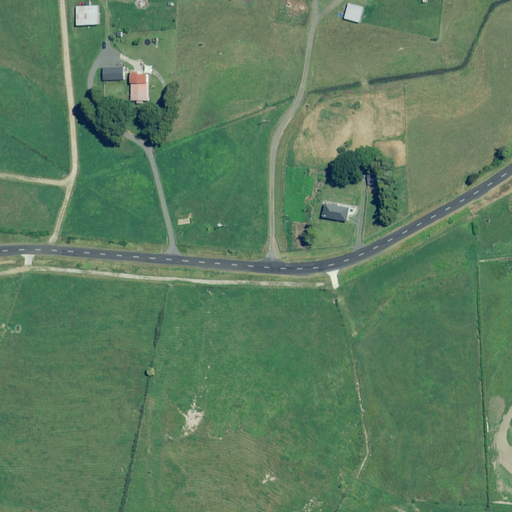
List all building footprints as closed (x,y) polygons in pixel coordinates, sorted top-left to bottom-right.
[(366,8),(350,4),(346,19),(362,23),(366,8)] [(101,25),(100,6),(78,7),(79,26),(101,25)] [(127,69),(106,68),(105,81),(108,81),(108,86),(119,86),(119,80),(126,81),(127,69)] [(151,85),(152,75),(140,75),(140,73),(134,73),(133,85),(133,101),(140,101),(140,104),(145,104),(145,101),(151,101),(151,85)] [(351,222),(354,208),(327,204),(325,218),(351,222)]
